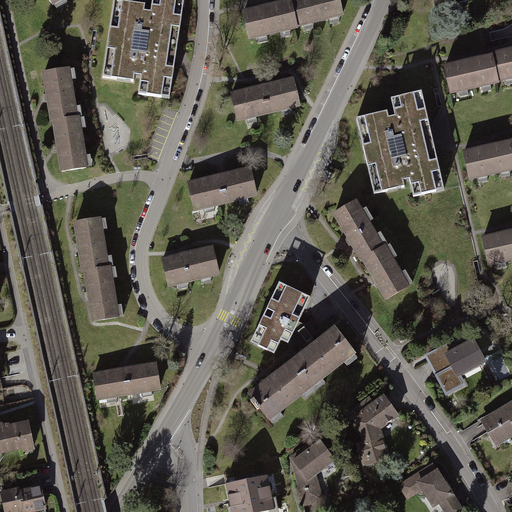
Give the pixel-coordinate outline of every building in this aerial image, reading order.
[(173,100),(188,3),(170,0),(157,0),(155,15),(149,14),(150,7),(117,1),(104,78),(136,83),(137,76),(145,77),(142,95),(173,100)] [(342,0),(274,0),(244,9),(252,38),(346,11),(342,0)] [(511,46),(444,61),(451,90),(511,76),(511,46)] [(69,66),(43,69),(48,120),(54,119),(60,170),(86,167),(80,111),(74,112),(69,66)] [(292,76),(234,91),(241,119),(299,104),(292,76)] [(421,96),(390,104),(393,117),(353,124),(370,199),(410,190),(411,203),(446,194),(421,96)] [(511,136),(464,147),(471,176),(511,166),(511,136)] [(251,166),(188,180),(195,211),(258,196),(251,166)] [(359,195),(334,210),(386,298),(411,284),(359,195)] [(101,215),(75,218),(80,269),(86,268),(92,319),(118,316),(112,260),(106,260),(101,215)] [(511,225),(483,232),(490,261),(511,255),(511,225)] [(212,244),(161,257),(168,286),(219,274),(212,244)] [(311,299),(279,286),(248,347),(271,358),(279,346),(287,349),(311,299)] [(333,322),(246,389),(270,420),(357,353),(333,322)] [(473,337),(441,355),(454,378),(486,360),(473,337)] [(156,360),(93,370),(97,399),(161,389),(156,360)] [(399,418),(382,394),(352,413),(361,463),(389,458),(384,427),(399,418)] [(511,401),(481,419),(497,448),(511,439),(511,401)] [(29,417),(0,421),(0,448),(33,444),(29,417)] [(318,438),(290,457),(299,505),(323,501),(318,473),(336,461),(318,438)] [(463,511),(435,463),(399,484),(407,499),(421,491),(431,507),(438,503),(442,511),(463,511)] [(266,469),(219,477),(226,511),(272,503),(266,469)] [(40,483),(0,489),(3,511),(7,511),(44,506),(40,483)]
